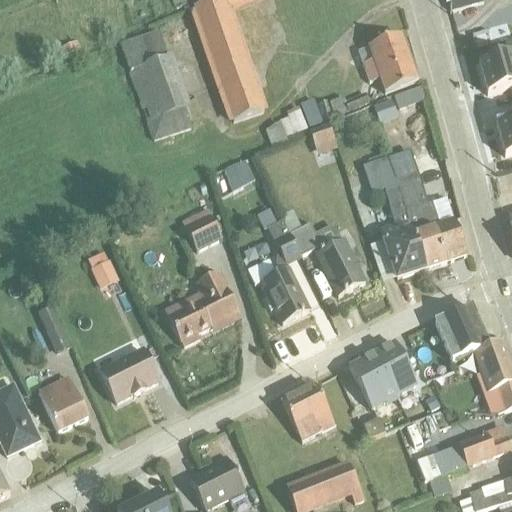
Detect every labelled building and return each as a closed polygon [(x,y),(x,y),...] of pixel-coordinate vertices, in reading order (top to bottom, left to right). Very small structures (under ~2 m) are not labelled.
[(187,0),(174,0),(176,11),(189,9),(187,0)] [(227,0),(195,13),(189,15),(228,130),(268,116),(233,16),(270,0),(227,0)] [(195,13),(227,0),(194,0),(190,2),(195,13)] [(511,0),(445,0),(446,2),(451,18),(484,8),(483,4),(491,1),(490,0),(510,0),(511,4),(511,0)] [(159,35),(119,49),(153,148),(192,135),(186,117),(191,115),(172,61),(168,63),(159,35)] [(80,40),(60,49),(66,61),(85,52),(80,40)] [(401,42),(357,59),(369,90),(379,87),(384,101),(418,88),(401,42)] [(507,79),(505,62),(492,64),(494,80),(507,79)] [(420,92),(370,111),(374,123),(422,101),(420,92)] [(344,103),(329,109),(335,124),(369,110),(365,100),(346,108),(344,103)] [(328,107),(318,110),(323,128),(333,125),(328,107)] [(280,129),(264,135),(272,154),(287,148),(287,146),(295,143),(294,140),(307,136),(298,113),(285,118),(287,123),(279,126),(280,129)] [(329,130),(308,139),(317,163),(338,156),(329,130)] [(425,274),(395,186),(386,159),(365,166),(367,172),(362,173),(372,201),(384,197),(395,229),(380,234),(384,246),(397,282),(425,274)] [(246,169),(224,179),(232,198),(254,189),(246,169)] [(395,186),(425,274),(467,260),(454,224),(439,229),(432,207),(428,209),(417,178),(395,186)] [(439,229),(454,224),(446,202),(432,207),(439,229)] [(206,213),(181,225),(196,256),(222,244),(206,213)] [(282,225),(300,261),(314,254),(338,301),(365,288),(344,244),(342,245),(334,229),(316,237),(311,227),(302,231),(294,214),(280,220),(282,225)] [(300,261),(282,225),(267,233),(277,251),(275,278),(269,263),(246,274),(254,288),(261,285),(282,329),(309,315),(287,270),(301,263),(300,261)] [(397,282),(384,246),(370,251),(383,287),(397,282)] [(253,266),(269,259),(264,247),(248,254),(253,266)] [(103,257),(87,264),(91,273),(90,274),(100,294),(119,285),(109,265),(108,265),(103,257)] [(209,334),(239,319),(219,277),(194,289),(198,298),(165,314),(183,352),(200,344),(198,339),(209,334)] [(53,310),(38,317),(57,359),(72,352),(53,310)] [(473,357),(488,351),(471,312),(435,327),(451,367),(473,357)] [(239,319),(209,334),(211,338),(241,323),(239,319)] [(488,351),(473,357),(481,379),(488,399),(498,395),(504,415),(511,412),(511,372),(502,345),(488,351)] [(375,359),(397,401),(417,391),(395,347),(375,359)] [(117,366),(99,375),(116,409),(133,400),(133,401),(144,396),(144,395),(159,387),(142,354),(129,360),(126,359),(119,362),(117,366)] [(397,401),(375,359),(350,373),(349,372),(372,415),(386,407),(388,410),(399,404),(397,401)] [(488,399),(481,379),(476,380),(491,420),(504,415),(498,395),(488,399)] [(67,381),(38,395),(58,437),(88,422),(67,381)] [(0,446),(7,461),(39,446),(13,388),(0,394),(0,446)] [(315,390),(282,407),(302,448),(335,431),(315,390)] [(378,423),(362,431),(369,445),(385,437),(378,423)] [(496,448),(508,443),(503,430),(486,436),(487,439),(489,442),(493,441),(496,448)] [(458,450),(467,472),(468,474),(511,456),(511,452),(508,443),(496,448),(493,441),(489,442),(487,439),(458,450)] [(467,472),(458,450),(417,466),(425,488),(429,486),(435,501),(453,494),(447,479),(467,472)] [(211,474),(189,485),(202,511),(216,511),(218,511),(222,511),(247,499),(238,483),(239,482),(237,478),(235,479),(226,460),(209,469),(211,474)] [(349,466),(285,491),(293,511),(325,511),(352,502),(355,509),(364,505),(349,466)] [(470,502),(458,506),(460,511),(494,511),(511,506),(511,474),(511,475),(511,479),(511,482),(480,493),(469,497),(470,502)] [(0,504),(10,500),(0,480),(0,504)] [(164,511),(158,498),(129,511),(164,511)]
